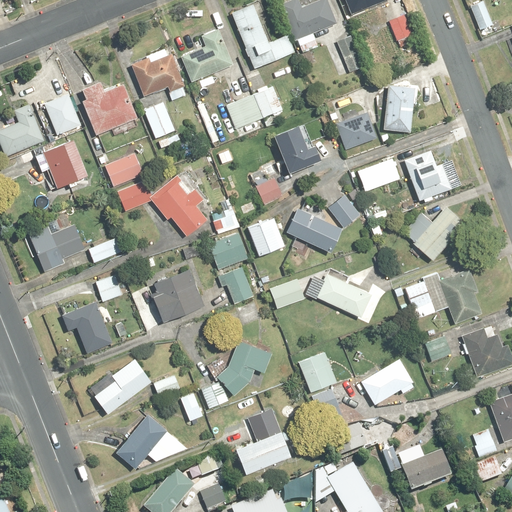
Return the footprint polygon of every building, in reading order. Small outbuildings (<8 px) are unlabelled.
[(285,0),(276,4),(291,40),(333,22),(323,0),(316,0),(299,8),(295,0),(285,0)] [(341,0),(347,13),(379,0),(341,0)] [(469,6),(479,29),(492,23),(482,0),(469,6)] [(229,12),(251,68),(293,52),(286,33),(263,42),(248,4),(229,12)] [(403,14),(386,21),(395,40),(411,33),(403,14)] [(201,47),(179,56),(188,79),(228,62),(214,28),(196,36),(201,47)] [(309,32),(293,39),(299,53),(315,46),(309,32)] [(334,41),(347,73),(362,67),(349,35),(334,41)] [(144,57),(126,64),(140,96),(164,86),(166,91),(181,85),(168,53),(146,62),(144,57)] [(77,100),(93,135),(135,116),(120,82),(101,90),(96,79),(77,88),(82,99),(77,100)] [(385,85),(380,129),(406,131),(410,87),(385,85)] [(270,86),(252,94),(262,117),(280,109),(270,86)] [(65,93),(41,102),(54,135),(78,125),(65,93)] [(223,105),(234,129),(260,118),(249,94),(223,105)] [(160,101),(140,110),(152,138),(172,130),(160,101)] [(201,102),(195,105),(205,128),(211,125),(201,102)] [(13,121),(0,125),(0,152),(1,155),(41,139),(26,103),(8,110),(13,121)] [(363,113),(333,123),(342,150),(373,139),(363,113)] [(314,117),(306,121),(314,138),(322,135),(314,117)] [(301,147),(292,124),(267,133),(282,172),(315,159),(309,144),(301,147)] [(215,130),(206,132),(212,149),(221,147),(215,130)] [(172,135),(156,141),(159,149),(175,142),(172,135)] [(68,139),(37,151),(52,188),(83,176),(68,139)] [(227,149),(215,154),(220,164),(231,158),(227,149)] [(403,158),(400,149),(387,154),(388,157),(369,164),(378,187),(398,179),(394,168),(400,166),(398,160),(403,158)] [(427,152),(401,161),(415,200),(446,189),(437,163),(431,165),(427,152)] [(101,166),(109,185),(139,173),(131,153),(101,166)] [(168,217),(183,235),(203,219),(191,205),(199,198),(190,188),(186,192),(172,175),(147,197),(165,219),(168,217)] [(270,178),(252,187),(262,205),(279,195),(270,178)] [(121,211),(148,201),(141,181),(114,191),(121,211)] [(340,195),(325,208),(341,227),(357,214),(340,195)] [(201,199),(194,205),(205,217),(214,208),(204,196),(201,199)] [(233,208),(237,217),(255,209),(251,201),(233,208)] [(293,207),(282,231),(327,252),(338,228),(293,207)] [(410,242),(430,259),(460,223),(441,207),(429,221),(418,211),(401,232),(411,240),(410,242)] [(210,214),(214,230),(236,224),(232,208),(210,214)] [(244,228),(255,255),(280,245),(269,218),(244,228)] [(43,222),(22,231),(40,272),(60,263),(58,258),(81,248),(71,224),(48,234),(43,222)] [(206,244),(216,268),(244,256),(235,232),(206,244)] [(116,238),(86,249),(91,262),(120,251),(116,238)] [(153,293),(147,295),(158,323),(203,306),(187,267),(149,282),(153,293)] [(239,267),(215,275),(219,287),(224,285),(230,302),(249,295),(239,267)] [(434,279),(451,322),(477,312),(469,292),(473,290),(466,271),(455,276),(454,272),(434,279)] [(323,273),(312,297),(357,317),(368,293),(323,273)] [(113,275),(93,281),(99,302),(120,295),(113,275)] [(403,287),(414,318),(433,312),(422,280),(403,287)] [(267,295),(273,310),(296,299),(290,285),(267,295)] [(72,327),(82,351),(107,341),(91,301),(58,314),(65,330),(72,327)] [(131,301),(120,305),(124,314),(134,310),(131,301)] [(120,321),(106,327),(112,339),(126,332),(120,321)] [(458,335),(472,376),(511,363),(505,345),(497,348),(492,334),(483,337),(480,327),(458,335)] [(442,336),(422,342),(428,360),(448,354),(442,336)] [(226,365),(214,376),(230,394),(246,379),(251,368),(259,372),(267,353),(236,340),(226,365)] [(321,351),(294,362),(306,392),(333,381),(321,351)] [(394,358),(357,381),(370,402),(407,380),(394,358)] [(91,396),(103,413),(147,382),(131,359),(107,376),(112,382),(91,396)] [(173,375),(151,384),(156,395),(177,387),(173,375)] [(218,380),(198,389),(206,408),(226,400),(218,380)] [(314,413),(336,405),(330,388),(308,396),(314,413)] [(511,436),(511,391),(485,401),(500,441),(511,436)] [(143,412),(110,450),(131,468),(164,430),(143,412)] [(229,449),(238,474),(287,455),(272,415),(251,423),(256,438),(229,449)] [(184,424),(167,434),(173,443),(189,433),(184,424)] [(364,446),(357,424),(327,435),(334,456),(364,446)] [(471,446),(476,457),(495,450),(486,427),(470,433),(474,444),(471,446)] [(438,449),(398,465),(408,490),(448,474),(438,449)] [(209,455),(192,461),(198,476),(220,468),(219,463),(213,465),(209,455)] [(398,469),(392,456),(381,461),(386,474),(398,469)] [(491,458),(468,466),(474,482),(497,474),(491,458)] [(322,479),(340,511),(377,511),(349,463),(322,479)] [(511,467),(498,491),(511,498),(511,467)] [(171,470),(141,507),(147,511),(168,511),(191,485),(171,470)] [(216,485),(198,493),(206,511),(224,502),(216,485)] [(283,511),(278,498),(275,500),(271,490),(229,507),(231,511),(283,511)] [(0,501),(0,511),(11,511),(6,499),(0,501)]
